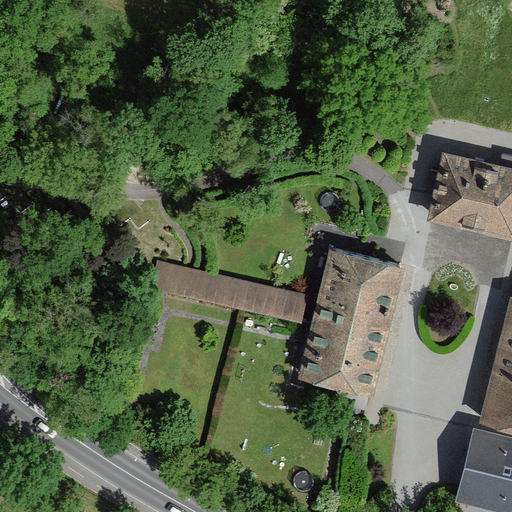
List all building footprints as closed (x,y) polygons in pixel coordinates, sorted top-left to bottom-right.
[(511,166),(447,151),(432,216),(511,234),(511,166)] [(408,267),(334,251),(305,380),(379,396),(408,267)] [(297,333),(305,298),(169,267),(161,302),(297,333)] [(511,306),(485,420),(511,426),(511,306)] [(511,445),(479,438),(464,499),(505,508),(511,509),(511,445)]
